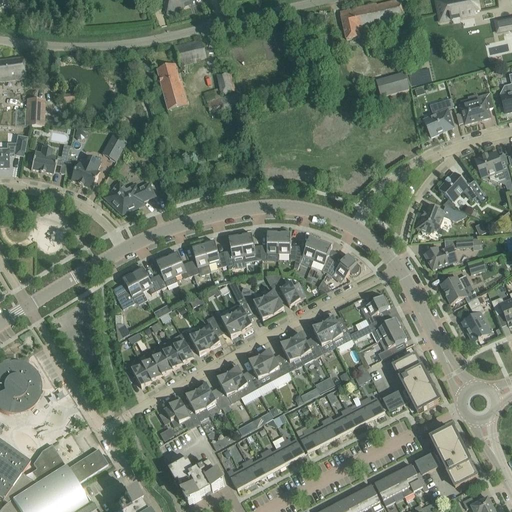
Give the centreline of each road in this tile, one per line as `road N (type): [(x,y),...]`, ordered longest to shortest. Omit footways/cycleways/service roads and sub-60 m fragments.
road 1 (residential): [(102,431),(398,269)]
road 2 (residential): [(0,40),(64,47),(138,42),(326,0)]
road 3 (unclassified): [(124,250),(254,207),(310,210),(353,224)]
road 4 (residential): [(269,511),(462,409)]
road 5 (residential): [(124,250),(100,216),(52,192),(0,188)]
road 6 (residential): [(102,431),(27,306)]
road 7 (residential): [(353,224),(387,186),(460,146)]
road 8 (residential): [(386,254),(403,240),(423,190),(460,146)]
